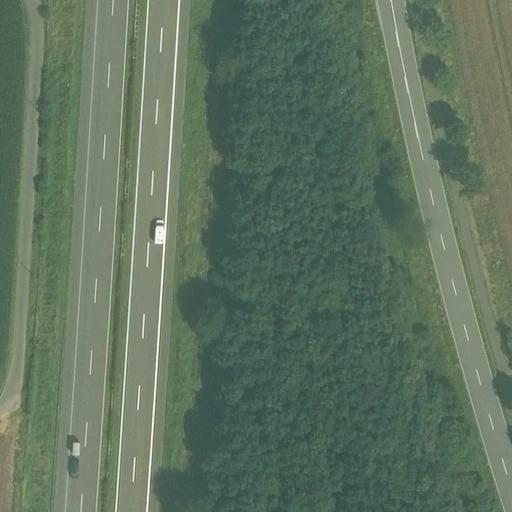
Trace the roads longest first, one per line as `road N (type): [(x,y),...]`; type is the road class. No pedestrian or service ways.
road 1 (motorway): [(139,511),(172,0)]
road 2 (motorway): [(103,0),(71,511)]
road 3 (secondary): [(391,0),(432,199),(511,491)]
